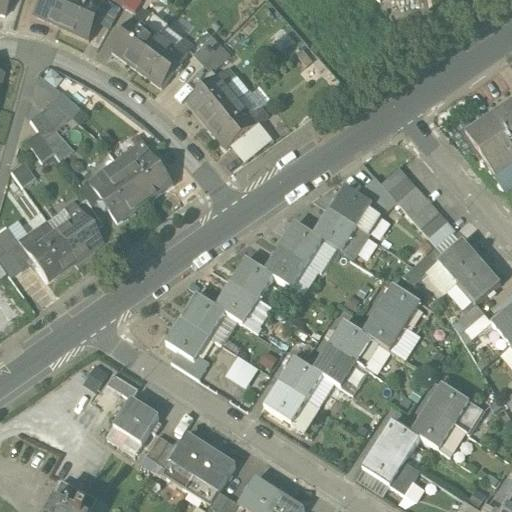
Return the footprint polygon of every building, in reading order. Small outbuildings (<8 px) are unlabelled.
[(39,0),(31,20),(60,31),(72,0),(39,0)] [(72,0),(60,31),(88,43),(106,2),(107,0),(72,0)] [(107,0),(106,2),(122,11),(127,0),(107,0)] [(127,0),(122,11),(132,17),(142,0),(127,0)] [(159,43),(135,25),(112,56),(136,74),(159,43)] [(185,63),(159,43),(136,74),(162,94),(185,63)] [(211,44),(196,61),(202,69),(219,52),(211,44)] [(219,52),(202,69),(213,78),(229,61),(219,52)] [(237,106),(218,83),(188,108),(207,131),(237,106)] [(62,97),(53,107),(73,123),(82,113),(62,97)] [(256,130),(237,106),(207,131),(226,155),(256,130)] [(53,107),(41,116),(55,136),(73,123),(53,107)] [(511,108),(493,121),(511,148),(511,108)] [(41,116),(30,124),(38,136),(44,144),(54,158),(60,165),(71,156),(55,136),(41,116)] [(511,148),(493,121),(467,140),(495,182),(494,183),(505,198),(510,195),(511,193),(511,148)] [(44,144),(38,136),(26,144),(41,167),(54,158),(44,144)] [(150,159),(124,179),(144,209),(172,190),(150,159)] [(25,168),(11,177),(22,194),(36,185),(25,168)] [(399,174),(380,189),(389,199),(407,183),(399,174)] [(144,209),(124,179),(96,199),(116,229),(144,209)] [(389,199),(380,189),(374,183),(364,192),(382,211),(392,203),(389,199)] [(415,192),(407,183),(389,199),(392,203),(397,207),(415,192)] [(423,201),(415,192),(397,207),(405,217),(423,201)] [(372,209),(345,193),(329,217),(367,241),(381,221),(369,213),(372,209)] [(423,201),(405,217),(413,225),(431,210),(423,201)] [(431,210),(413,225),(421,235),(439,219),(431,210)] [(102,248),(81,219),(71,225),(64,215),(46,228),(74,268),(102,248)] [(367,241),(329,217),(314,240),(322,245),(353,264),(367,241)] [(439,219),(421,235),(429,243),(447,228),(439,219)] [(74,268),(46,228),(9,255),(22,273),(32,265),(47,287),(74,268)] [(314,240),(296,228),(281,251),(307,268),(322,245),(314,240)] [(447,228),(429,243),(437,252),(455,237),(447,228)] [(5,240),(0,244),(0,265),(11,281),(22,273),(9,255),(14,251),(5,240)] [(482,267),(463,245),(446,260),(439,266),(457,289),(482,267)] [(307,268),(281,251),(266,275),(274,281),(292,292),(307,268)] [(446,260),(437,252),(402,282),(413,288),(430,274),(439,266),(446,260)] [(266,275),(247,264),(232,288),(259,305),(274,281),(266,275)] [(457,289),(448,297),(466,319),(476,310),(476,311),(477,310),(501,289),(482,267),(457,289)] [(259,305),(232,288),(217,312),(225,318),(243,329),(259,305)] [(420,307),(393,290),(379,313),(405,330),(420,307)] [(217,312),(198,300),(183,324),(210,341),(225,318),(217,312)] [(511,309),(493,327),(511,348),(511,347),(511,309)] [(477,310),(476,311),(476,310),(466,319),(458,326),(466,335),(485,319),(477,310)] [(405,330),(379,313),(363,338),(389,354),(390,355),(405,330)] [(493,327),(485,319),(466,335),(474,344),(493,327)] [(210,341),(183,324),(168,348),(180,355),(195,365),(198,360),(210,341)] [(363,338),(344,326),(329,350),(355,367),(373,378),(389,354),(363,338)] [(355,367),(329,350),(314,374),(322,379),(340,390),(355,367)] [(195,365),(180,355),(171,368),(198,386),(210,368),(198,360),(195,365)] [(251,392),(263,370),(240,358),(228,380),(251,392)] [(314,374),(295,362),(280,386),(307,403),(322,379),(314,374)] [(86,387),(97,396),(108,378),(96,371),(86,387)] [(108,390),(132,405),(138,395),(115,380),(108,390)] [(307,403),(280,386),(265,410),(292,427),(299,417),(307,403)] [(483,414),(442,388),(426,412),(453,429),(468,438),(483,414)] [(159,422),(132,405),(114,432),(142,450),(159,422)] [(453,429),(426,412),(411,436),(419,441),(439,453),(453,429)] [(411,436),(393,424),(378,448),(404,465),(419,441),(411,436)] [(135,460),(142,450),(114,432),(107,442),(135,460)] [(210,455),(186,440),(178,453),(170,467),(173,469),(194,482),(210,455)] [(170,447),(159,441),(147,461),(157,468),(170,447)] [(178,453),(170,447),(157,468),(166,473),(170,467),(178,453)] [(404,465),(378,448),(363,472),(404,499),(420,475),(404,465)] [(234,470),(210,455),(194,482),(215,495),(218,497),(219,496),(234,470)] [(194,482),(173,469),(165,483),(185,495),(194,482)] [(215,495),(194,482),(185,495),(207,508),(215,495)] [(270,511),(279,498),(255,483),(239,509),(238,509),(242,511),(270,511)] [(47,511),(91,511),(96,504),(61,486),(47,511)] [(224,511),(230,503),(219,496),(218,497),(208,511),(224,511)] [(299,511),(279,498),(270,511),(299,511)] [(239,509),(230,503),(224,511),(236,511),(238,509),(239,509)]
